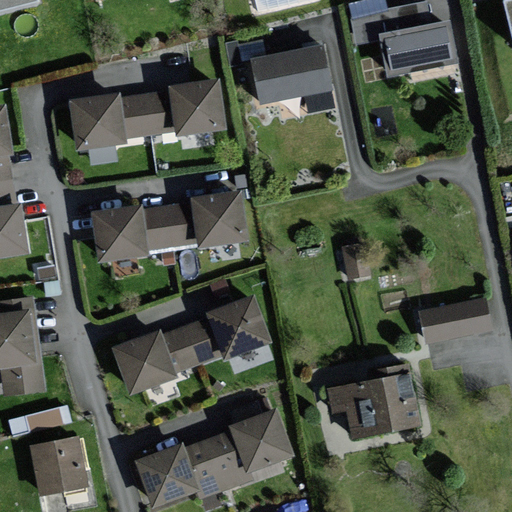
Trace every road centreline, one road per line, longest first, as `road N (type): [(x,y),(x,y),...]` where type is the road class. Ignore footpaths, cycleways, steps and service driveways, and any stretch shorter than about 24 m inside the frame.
road 1 (residential): [(173,63),(53,86),(39,101),(73,309),(126,511)]
road 2 (residential): [(328,26),(360,175),(377,184),(454,169),(477,188),(511,345)]
